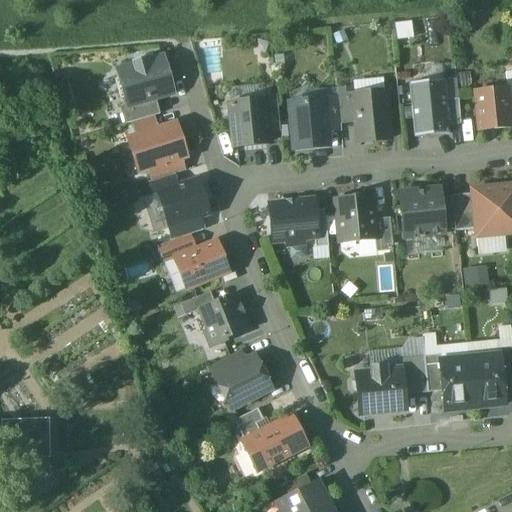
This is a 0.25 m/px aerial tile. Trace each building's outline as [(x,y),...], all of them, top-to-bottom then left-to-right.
[(162,58),(146,63),(145,61),(134,64),(134,66),(118,71),(128,105),(128,106),(155,99),(163,97),(169,84),(162,58)] [(443,81),(409,85),(414,138),(449,134),(445,101),(443,81)] [(353,88),(336,89),(338,100),(340,125),(355,124),(352,96),(354,96),(353,88)] [(507,89),(475,92),(479,131),(511,128),(508,97),(507,89)] [(354,96),(352,96),(355,124),(357,143),(389,140),(384,93),(354,96)] [(276,96),(264,97),(265,101),(268,133),(280,132),(276,96)] [(155,99),(128,106),(128,105),(120,107),(125,125),(131,123),(154,117),(159,115),(155,99)] [(338,100),(323,102),(326,132),(341,130),(340,125),(338,100)] [(458,100),(445,101),(448,126),(460,125),(458,100)] [(265,101),(229,104),(233,147),(269,144),(268,133),(265,101)] [(323,101),(289,104),(294,150),(328,146),(326,132),(323,102),(323,101)] [(154,117),(131,123),(135,136),(158,129),(154,117)] [(158,129),(135,136),(138,145),(129,148),(134,161),(138,160),(142,173),(148,171),(180,160),(177,151),(183,149),(175,124),(158,129)] [(180,160),(148,171),(152,182),(173,175),(184,172),(180,160)] [(152,182),(148,183),(152,196),(158,194),(158,193),(176,187),(173,175),(152,182)] [(176,187),(158,193),(158,194),(169,228),(198,218),(199,218),(208,216),(197,180),(176,187)] [(511,186),(471,191),(471,195),(475,230),(476,238),(511,234),(511,186)] [(439,190),(399,194),(403,240),(421,238),(421,239),(424,239),(424,237),(443,235),(443,234),(439,198),(439,190)] [(471,195),(451,197),(455,232),(475,230),(471,195)] [(451,196),(439,198),(443,234),(455,232),(451,197),(451,196)] [(371,197),(335,200),(340,244),(355,242),(355,244),(358,243),(357,242),(375,240),(373,220),(371,197)] [(311,203),(271,207),(274,238),(287,236),(288,244),(301,243),(301,239),(314,238),(315,237),(312,212),(311,203)] [(324,211),(312,212),(315,237),(314,238),(315,249),(328,247),(324,211)] [(169,228),(173,242),(189,236),(202,231),(199,218),(198,218),(169,228)] [(389,219),(373,220),(375,240),(376,252),(393,251),(389,219)] [(173,242),(159,247),(165,263),(174,260),(195,251),(189,236),(173,242)] [(195,251),(174,260),(186,289),(227,273),(215,243),(195,251)] [(462,286),(485,285),(484,266),(461,267),(462,286)] [(209,293),(180,305),(184,317),(199,311),(199,310),(214,304),(209,293)] [(214,304),(199,310),(199,311),(208,332),(205,333),(211,348),(225,342),(224,339),(248,330),(242,316),(244,315),(240,305),(238,306),(234,296),(214,304)] [(511,348),(497,350),(497,356),(499,356),(502,386),(511,384),(511,348)] [(238,352),(210,367),(215,378),(244,363),(238,352)] [(440,356),(424,358),(427,393),(442,392),(439,362),(440,362),(440,356)] [(497,356),(469,359),(474,409),(504,406),(502,386),(499,356),(497,356)] [(424,358),(398,360),(399,371),(401,371),(403,396),(427,393),(424,358)] [(440,362),(439,362),(442,392),(444,412),(474,409),(469,359),(440,362)] [(244,363),(215,378),(232,409),(269,390),(256,364),(247,361),(244,363)] [(385,367),(370,368),(371,374),(355,375),(355,379),(352,383),(352,389),(357,393),(359,415),(375,414),(375,412),(388,410),(389,412),(405,411),(401,371),(385,373),(385,367)] [(257,410),(234,422),(240,433),(256,425),(263,421),(257,410)] [(244,442),(242,443),(257,472),(305,447),(290,418),(260,433),(244,442)] [(47,420),(2,422),(4,459),(49,457),(47,420)] [(256,425),(240,433),(244,442),(260,433),(256,425)] [(305,475),(283,486),(289,497),(310,486),(305,475)] [(289,497),(276,504),(279,511),(312,511),(327,504),(316,483),(310,486),(289,497)] [(327,504),(312,511),(338,511),(333,501),(327,504)]
